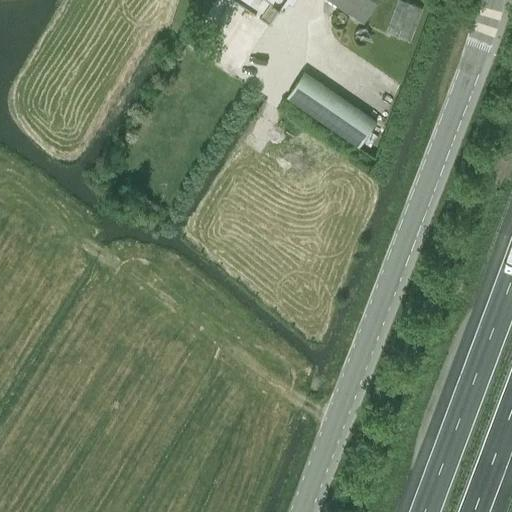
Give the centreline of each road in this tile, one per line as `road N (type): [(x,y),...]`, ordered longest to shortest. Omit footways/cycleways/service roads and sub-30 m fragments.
road 1 (tertiary): [(292,511),(487,0)]
road 2 (motorway): [(511,276),(424,511)]
